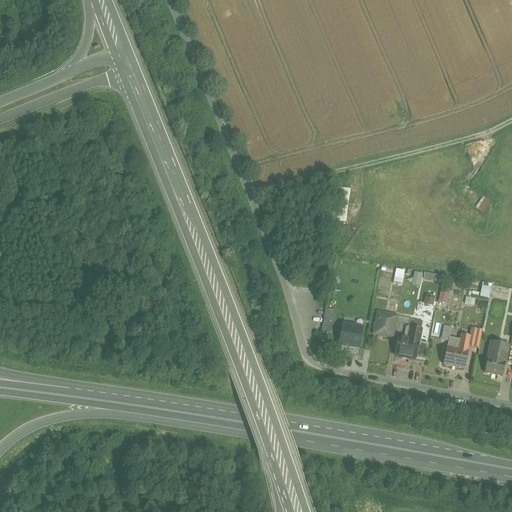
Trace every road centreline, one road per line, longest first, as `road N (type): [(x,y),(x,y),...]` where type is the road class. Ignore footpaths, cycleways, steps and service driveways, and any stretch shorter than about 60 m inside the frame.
road 1 (unclassified): [(172,0),(281,268),(312,369),(511,410)]
road 2 (secondary): [(132,71),(291,493)]
road 3 (trunk): [(511,470),(138,405)]
road 4 (track): [(251,191),(511,120)]
road 5 (trunk): [(0,451),(20,432),(138,405)]
road 6 (trunk): [(0,121),(132,71)]
road 7 (trunk): [(138,405),(16,389)]
